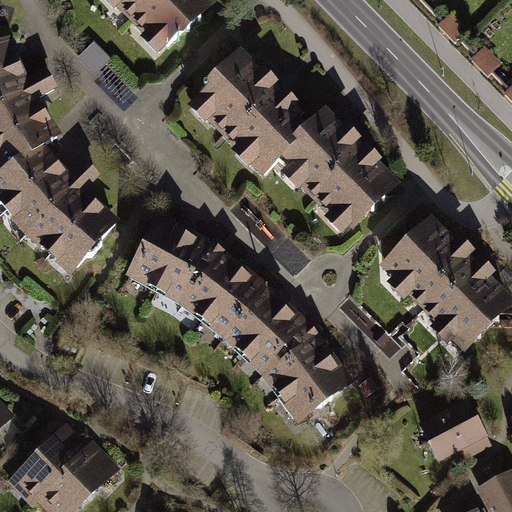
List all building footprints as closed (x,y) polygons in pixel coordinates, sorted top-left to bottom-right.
[(99,0),(154,59),(209,8),(201,0),(99,0)] [(465,31),(449,15),(436,27),(451,44),(465,31)] [(33,89),(12,49),(0,54),(0,182),(51,156),(65,149),(42,110),(60,100),(49,82),(33,89)] [(498,66),(483,50),(470,62),(485,79),(498,66)] [(322,134),(246,60),(188,120),(263,193),(278,177),(322,134)] [(511,86),(503,95),(511,105),(511,86)] [(351,250),(406,196),(334,123),(322,134),(278,177),(351,250)] [(75,289),(122,225),(90,200),(105,185),(88,167),(73,182),(51,156),(0,182),(0,213),(24,243),(75,289)] [(511,306),(511,301),(429,216),(376,268),(462,355),(511,306)] [(225,258),(160,218),(121,286),(179,320),(207,344),(264,288),(225,258)] [(264,288),(207,344),(253,379),(276,407),(294,432),(356,388),(317,339),(298,318),(276,297),(264,288)] [(485,439),(466,401),(418,426),(438,464),(485,439)] [(85,451),(63,428),(36,454),(5,483),(27,506),(34,500),(58,477),(85,451)] [(92,445),(85,451),(58,477),(34,500),(45,511),(79,511),(120,474),(92,445)] [(511,511),(511,476),(477,496),(486,511),(511,511)]
